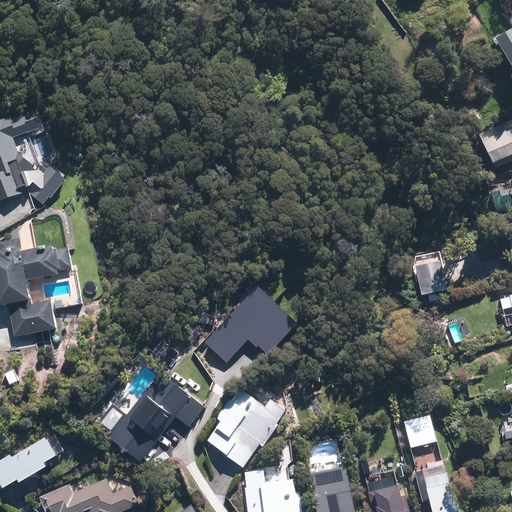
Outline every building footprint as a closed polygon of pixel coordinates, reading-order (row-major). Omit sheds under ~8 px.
[(511,28),(493,39),(511,70),(511,28)] [(37,106),(34,107),(0,118),(0,204),(31,194),(46,206),(66,181),(52,169),(46,176),(32,134),(45,130),(37,106)] [(493,167),(511,157),(511,127),(481,144),(493,167)] [(33,306),(29,283),(59,278),(58,272),(73,270),(70,250),(56,252),(55,247),(24,253),(22,239),(0,243),(3,256),(0,256),(0,308),(9,306),(15,338),(57,331),(52,302),(33,306)] [(430,303),(439,301),(438,294),(449,291),(442,261),(415,267),(422,297),(428,296),(430,303)] [(162,373),(161,373),(111,438),(142,462),(176,417),(190,427),(206,407),(162,373)] [(241,389),(217,419),(221,422),(207,440),(243,469),(261,447),(263,448),(280,426),(277,424),(288,411),(257,386),(249,396),(241,389)] [(55,436),(14,458),(13,455),(0,462),(0,487),(2,491),(19,482),(21,485),(49,470),(46,465),(65,455),(55,436)] [(447,465),(415,473),(423,503),(429,502),(431,511),(460,511),(458,505),(455,505),(451,489),(453,489),(447,465)] [(85,474),(38,497),(45,511),(124,511),(141,504),(123,467),(90,484),(85,474)] [(356,511),(348,467),(310,475),(317,511),(356,511)] [(265,471),(245,473),(247,511),(301,511),(300,492),(295,493),(294,481),(266,483),(265,471)] [(390,489),(388,482),(379,484),(381,491),(374,492),(378,509),(376,509),(376,511),(410,511),(406,511),(403,511),(398,487),(390,489)]
